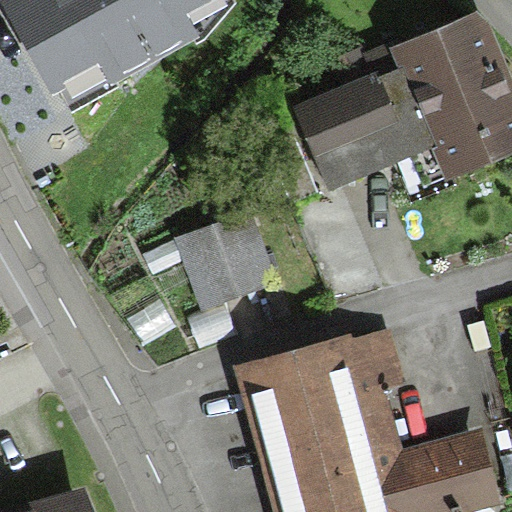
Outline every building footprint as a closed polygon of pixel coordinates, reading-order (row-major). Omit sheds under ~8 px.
[(234,0),(0,0),(0,1),(54,103),(63,97),(75,121),(200,48),(238,7),(234,0)] [(433,157),(447,191),(511,163),(511,85),(489,32),(476,22),(387,58),(395,78),(382,84),(380,79),(295,114),(330,199),(433,157)] [(297,143),(271,153),(291,205),(317,195),(297,143)] [(254,212),(175,241),(202,314),(279,287),(254,212)] [(337,353),(241,378),(275,511),(488,511),(500,509),(480,436),(399,457),(382,390),(400,386),(389,340),(337,353)] [(94,511),(88,495),(30,511),(94,511)]
